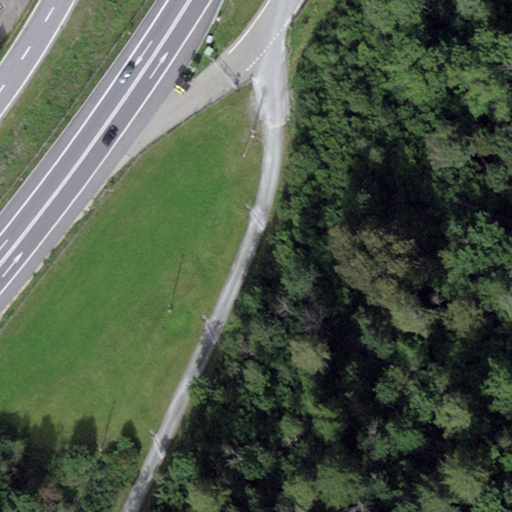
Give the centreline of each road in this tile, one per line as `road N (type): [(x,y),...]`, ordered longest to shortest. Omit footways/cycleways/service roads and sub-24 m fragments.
road 1 (track): [(130,511),(267,192),(275,113),(250,48)]
road 2 (trunk): [(188,0),(0,263)]
